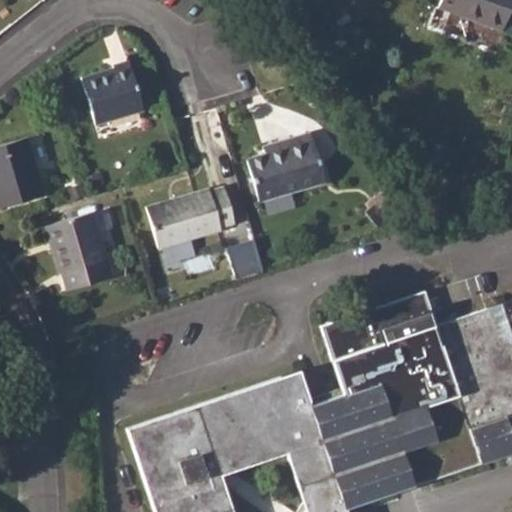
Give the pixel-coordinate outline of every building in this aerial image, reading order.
[(439,0),(437,6),(501,30),(511,0),(439,0)] [(112,68),(80,77),(94,126),(143,111),(128,60),(111,64),(112,68)] [(276,150),(246,159),(258,202),(324,182),(309,133),(274,143),(276,150)] [(26,137),(0,144),(0,208),(43,195),(26,137)] [(209,188),(145,207),(158,249),(220,230),(220,228),(234,223),(223,187),(209,190),(209,188)] [(91,211),(41,227),(46,243),(49,242),(58,274),(106,261),(91,211)] [(254,238),(227,245),(236,276),(263,269),(254,238)] [(125,429),(153,511),(345,511),(344,507),(511,452),(511,442),(504,418),(511,414),(511,298),(483,309),(446,320),(434,324),(422,291),(320,326),(341,394),(334,397),(317,403),(309,405),(297,371),(125,429)]
